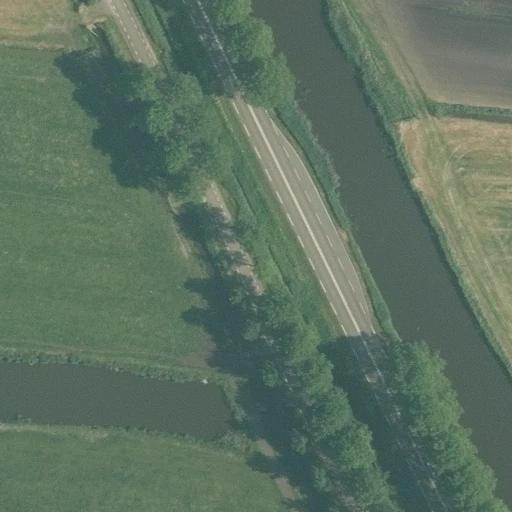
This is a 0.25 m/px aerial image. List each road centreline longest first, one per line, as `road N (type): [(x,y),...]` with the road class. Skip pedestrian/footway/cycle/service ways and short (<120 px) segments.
road 1 (primary): [(449,511),(199,0)]
road 2 (unclassified): [(362,511),(278,351),(215,197),(117,0)]
road 3 (track): [(438,146),(367,0)]
